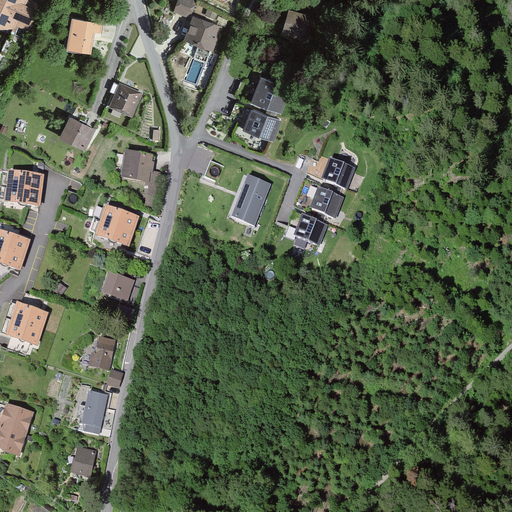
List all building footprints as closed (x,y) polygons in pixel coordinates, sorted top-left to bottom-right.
[(28,0),(0,0),(0,20),(26,32),(37,6),(28,2),(28,0)] [(193,0),(177,0),(174,13),(188,17),(193,0)] [(314,20),(293,12),(284,32),(306,41),(314,20)] [(217,16),(209,13),(205,23),(195,19),(186,43),(211,54),(222,28),(214,24),(217,16)] [(100,25),(74,22),(70,51),(91,54),(94,33),(99,34),(100,25)] [(285,86),(257,76),(247,104),(275,114),(285,86)] [(141,96),(121,87),(112,107),(132,116),(141,96)] [(284,124),(246,108),(234,137),(266,150),(269,143),(275,145),(284,124)] [(90,130),(72,121),(63,139),(81,148),(90,130)] [(313,142),(314,154),(328,153),(327,141),(313,142)] [(153,161),(128,157),(124,181),(150,184),(153,161)] [(358,171),(324,159),(315,181),(349,194),(358,171)] [(225,168),(211,162),(204,178),(219,183),(225,168)] [(41,178),(2,175),(0,199),(0,200),(39,204),(41,178)] [(271,186),(248,177),(232,220),(255,228),(271,186)] [(341,197),(316,188),(308,208),(334,217),(341,197)] [(137,222),(100,210),(92,235),(129,247),(137,222)] [(331,224),(299,212),(291,235),(322,246),(331,224)] [(0,234),(0,266),(19,273),(28,243),(0,234)] [(132,284),(111,277),(105,297),(126,303),(132,284)] [(15,307),(6,339),(35,348),(44,316),(15,307)] [(133,312),(122,309),(119,321),(130,324),(133,312)] [(114,342),(100,338),(97,352),(93,351),(90,363),(108,367),(114,342)] [(123,377),(114,374),(110,388),(120,390),(123,377)] [(87,430),(98,433),(107,393),(91,390),(86,419),(89,420),(87,430)] [(31,417),(0,406),(0,447),(18,454),(31,417)] [(94,456),(80,453),(76,474),(90,477),(94,456)]
